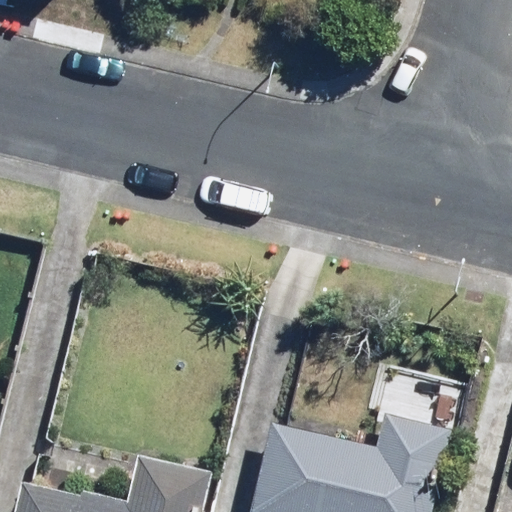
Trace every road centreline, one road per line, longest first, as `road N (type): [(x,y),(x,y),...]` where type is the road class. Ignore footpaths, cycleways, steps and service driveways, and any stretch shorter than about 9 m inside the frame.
road 1 (residential): [(0,84),(429,183)]
road 2 (residential): [(474,0),(429,183)]
